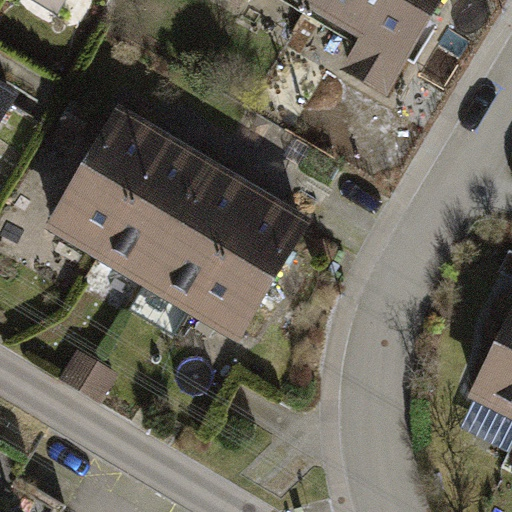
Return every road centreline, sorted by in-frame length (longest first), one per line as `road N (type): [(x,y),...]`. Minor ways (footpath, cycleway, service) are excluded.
road 1 (residential): [(511,97),(396,305),(377,414),(394,511)]
road 2 (residential): [(0,373),(231,511)]
